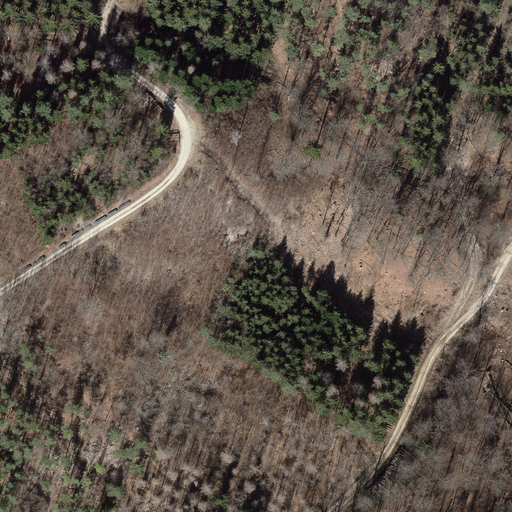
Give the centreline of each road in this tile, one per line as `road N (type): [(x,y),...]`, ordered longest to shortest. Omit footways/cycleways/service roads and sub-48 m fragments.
road 1 (track): [(110,0),(101,37),(115,60),(183,119),(192,136),(189,161),(166,185),(0,289)]
road 2 (track): [(511,244),(468,323),(427,371),(397,442),(335,511)]
